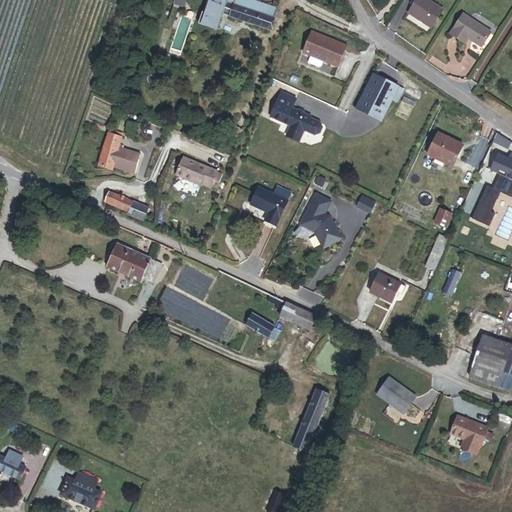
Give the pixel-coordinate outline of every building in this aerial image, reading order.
[(175,6),(183,9),(185,0),(183,0),(182,3),(177,1),(175,6)] [(224,16),(269,30),(276,9),(248,0),(209,0),(208,6),(211,7),(208,16),(205,15),(202,24),(218,29),(217,32),(218,32),(224,16)] [(443,11),(425,0),(420,0),(417,5),(414,2),(411,7),(415,9),(410,16),(431,30),(443,11)] [(203,14),(199,26),(217,32),(218,29),(202,24),(205,15),(203,14)] [(484,46),(494,31),(467,14),(453,34),(468,43),(472,37),(484,46)] [(338,67),(346,47),(311,34),(303,55),(311,58),(308,65),(319,69),(321,68),(323,63),(330,65),(338,67)] [(358,110),(380,121),(390,101),(397,89),(375,77),(358,110)] [(397,89),(390,101),(394,104),(401,91),(397,89)] [(311,116),(292,108),(296,99),(281,92),(270,116),(290,126),(286,136),(300,142),(305,131),(319,137),(324,124),(311,118),(311,116)] [(229,142),(235,145),(241,131),(235,128),(229,142)] [(508,151),(511,146),(495,133),(491,142),(508,151)] [(428,156),(451,167),(461,146),(438,135),(428,156)] [(135,174),(140,155),(123,151),(124,148),(120,147),(122,139),(108,136),(99,168),(112,171),(113,168),(135,174)] [(511,160),(499,155),(491,172),(507,180),(504,188),(505,192),(511,195),(511,194),(511,160)] [(210,189),(214,180),(217,172),(184,160),(177,177),(200,186),(201,185),(210,189)] [(214,180),(219,182),(222,174),(217,172),(214,180)] [(323,187),(326,181),(319,177),(316,184),(323,187)] [(276,228),(287,203),(291,195),(277,189),(274,197),(259,190),(251,206),(268,214),(265,223),(276,228)] [(143,222),(148,210),(109,193),(105,204),(127,213),(129,216),(143,222)] [(325,214),(331,202),(316,194),(301,225),(315,232),(323,248),(341,238),(330,217),(325,214)] [(434,223),(446,229),(452,216),(440,210),(434,223)] [(425,268),(433,272),(448,241),(440,237),(425,268)] [(142,280),(153,286),(163,265),(117,245),(106,268),(140,284),(142,280)] [(436,290),(442,293),(451,272),(445,270),(436,290)] [(442,293),(450,297),(460,275),(452,271),(451,272),(442,293)] [(399,288),(401,285),(380,275),(371,294),(391,304),(396,295),(401,297),(404,291),(399,288)] [(317,318),(269,297),(267,302),(276,306),(274,309),(282,312),(279,318),(310,332),(317,318)] [(268,339),(275,328),(253,315),(246,326),(268,339)] [(511,392),(511,346),(511,347),(483,337),(469,378),(511,392)] [(416,397),(390,378),(378,395),(404,413),(416,397)] [(306,453),(315,431),(330,396),(317,390),(293,448),(306,453)] [(481,450),(484,451),(490,432),(459,421),(453,439),(466,444),(463,451),(479,457),(481,450)] [(306,453),(318,458),(328,436),(315,431),(306,453)] [(0,471),(21,481),(26,469),(20,466),(23,458),(10,452),(6,460),(0,456),(0,471)] [(94,511),(102,494),(95,491),(98,483),(80,475),(76,483),(68,479),(60,495),(94,511)] [(266,511),(278,511),(285,497),(275,492),(266,511)]
